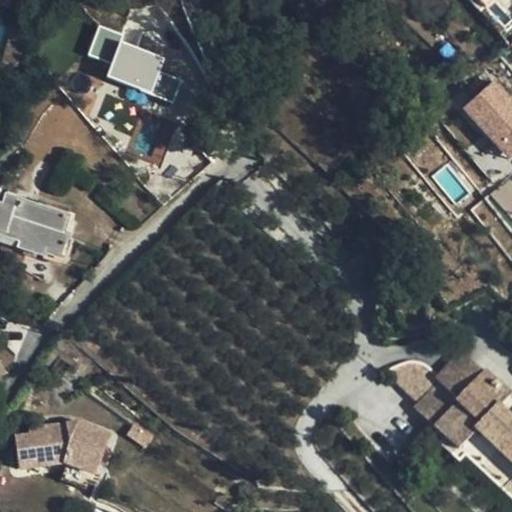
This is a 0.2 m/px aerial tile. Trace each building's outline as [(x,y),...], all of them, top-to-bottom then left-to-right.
[(0,0),(0,4),(3,6),(9,8),(12,0),(0,0)] [(106,77),(151,93),(165,53),(97,29),(87,55),(111,64),(106,77)] [(3,65),(17,69),(26,39),(11,36),(3,65)] [(174,100),(178,78),(158,74),(153,96),(174,100)] [(511,160),(511,101),(495,83),(465,112),(511,161),(511,160)] [(46,247),(62,251),(68,236),(62,235),(67,218),(0,196),(0,232),(21,239),(18,248),(43,256),(46,247)] [(511,392),(469,350),(441,374),(426,364),(413,362),(398,367),(390,373),(422,404),(418,408),(461,455),(479,436),(511,466),(511,392)] [(95,474),(110,435),(78,422),(76,422),(28,428),(29,434),(14,437),(19,470),(63,463),(67,464),(92,473),(95,474)] [(92,473),(67,464),(60,480),(86,489),(92,473)]
